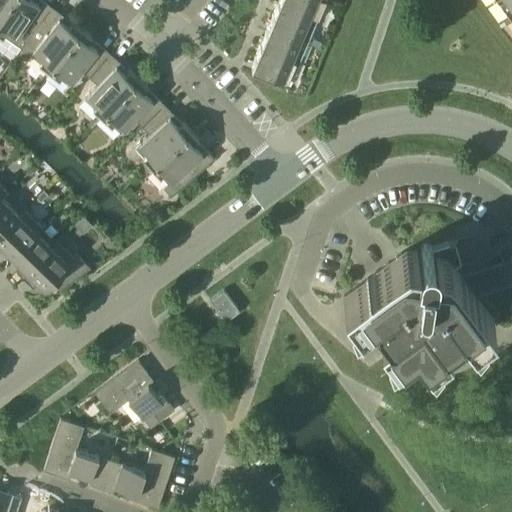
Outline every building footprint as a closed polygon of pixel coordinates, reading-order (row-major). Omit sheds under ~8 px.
[(17,51),(49,8),(48,7),(48,8),(36,0),(8,0),(0,13),(0,39),(16,50),(16,51),(17,51)] [(0,0),(0,13),(8,0),(0,0)] [(316,17),(323,0),(277,0),(277,1),(316,17)] [(511,0),(496,0),(508,16),(511,13),(511,0)] [(307,39),(316,17),(277,1),(268,22),(307,39)] [(49,8),(17,51),(19,52),(26,58),(29,53),(45,65),(48,68),(81,26),(71,19),(67,23),(49,8)] [(298,60),(307,39),(268,22),(259,43),(298,60)] [(88,75),(106,54),(106,53),(106,54),(87,39),(91,34),(81,26),(48,68),(67,83),(79,68),(88,75),(87,75),(88,75)] [(289,81),(298,60),(259,43),(250,65),(289,81)] [(101,114),(137,75),(128,67),(124,71),(107,55),(107,54),(106,54),(88,75),(88,76),(89,75),(96,83),(83,97),(101,114)] [(160,104),(142,88),(146,84),(137,75),(101,114),(119,131),(132,116),(140,124),(161,105),(160,104)] [(151,164),(190,128),(181,119),(177,123),(161,105),(140,124),(141,125),(149,133),(134,146),(151,164)] [(170,195),(211,160),(210,159),(194,142),(198,138),(190,128),(151,164),(166,181),(162,185),(169,193),(169,194),(170,195)] [(0,200),(9,191),(0,182),(0,200)] [(0,232),(20,212),(4,197),(9,192),(9,191),(0,200),(0,232)] [(11,255),(37,228),(20,212),(0,232),(0,245),(1,245),(11,255)] [(22,276),(59,238),(59,237),(53,243),(37,228),(11,255),(21,264),(16,269),(22,276)] [(90,265),(77,251),(74,254),(59,238),(22,276),(32,285),(37,280),(44,287),(50,281),(57,288),(56,288),(56,289),(90,265)] [(493,317),(477,296),(461,274),(453,257),(448,242),(431,247),(431,245),(429,244),(428,244),(427,243),(425,243),(424,244),(422,245),(421,246),(420,247),(420,249),(419,255),(411,244),(390,259),(376,240),(349,261),(362,280),(342,295),(386,354),(412,335),(415,336),(433,361),(493,317)] [(238,309),(223,288),(209,299),(224,319),(238,309)] [(161,400),(142,374),(147,371),(138,358),(94,391),(109,410),(128,396),(149,425),(158,418),(151,408),(161,400)] [(109,457),(75,446),(83,424),(59,416),(43,467),(57,472),(59,466),(90,477),(94,464),(106,468),(109,457)] [(157,505),(174,454),(150,446),(143,468),(109,457),(106,468),(117,472),(113,484),(144,494),(142,500),(157,505)] [(0,511),(15,511),(21,495),(6,490),(4,496),(0,494),(0,511)]
